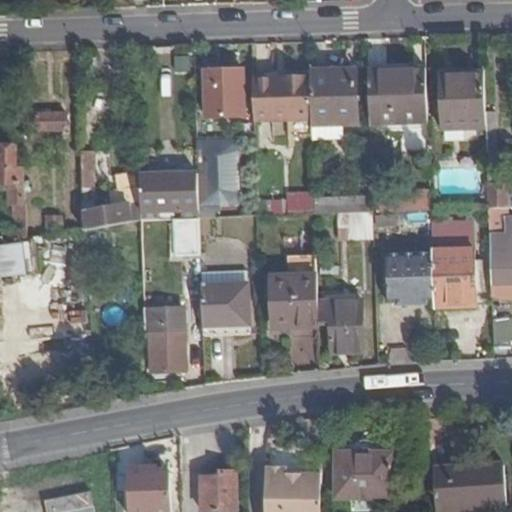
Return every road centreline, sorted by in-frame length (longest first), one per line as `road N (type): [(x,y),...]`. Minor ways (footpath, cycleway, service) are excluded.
road 1 (secondary): [(511,382),(243,403),(0,449)]
road 2 (residential): [(0,37),(384,20)]
road 3 (residential): [(384,20),(511,15)]
